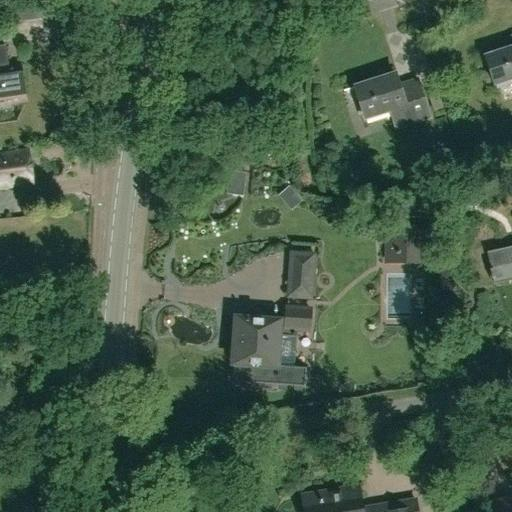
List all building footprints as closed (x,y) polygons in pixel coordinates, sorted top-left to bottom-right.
[(20,3),(22,22),(46,19),(43,0),(20,3)] [(4,47),(0,47),(0,109),(10,108),(11,104),(26,102),(20,67),(8,69),(4,47)] [(511,48),(485,57),(495,86),(511,80),(511,48)] [(424,74),(430,93),(442,89),(436,70),(424,74)] [(394,75),(354,87),(365,120),(390,111),(396,129),(428,118),(419,90),(401,96),(394,75)] [(0,189),(33,184),(28,150),(0,154),(0,189)] [(426,232),(388,232),(388,255),(395,255),(395,257),(402,257),(402,255),(426,255),(426,232)] [(511,247),(488,253),(494,283),(511,279),(511,247)] [(312,285),(286,283),(285,299),(312,301),(312,285)] [(279,322),(235,319),(230,382),(303,387),(304,370),(292,369),(295,331),(308,332),(309,310),(280,308),(279,322)] [(418,511),(416,500),(362,508),(358,485),(300,494),(303,511),(418,511)] [(511,511),(511,500),(495,502),(496,511),(511,511)]
